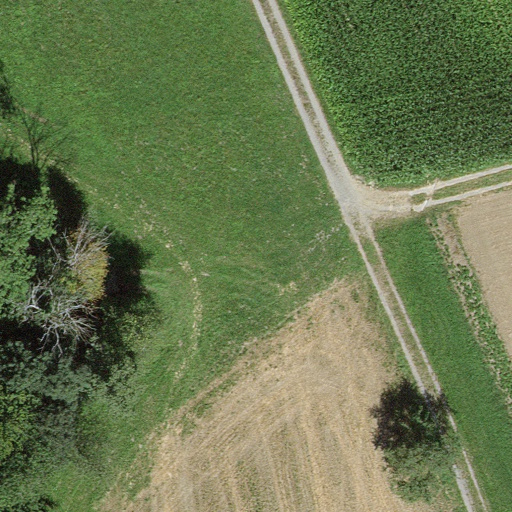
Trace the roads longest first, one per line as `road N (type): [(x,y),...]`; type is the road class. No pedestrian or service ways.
road 1 (track): [(264,0),(480,511)]
road 2 (track): [(359,214),(511,174)]
